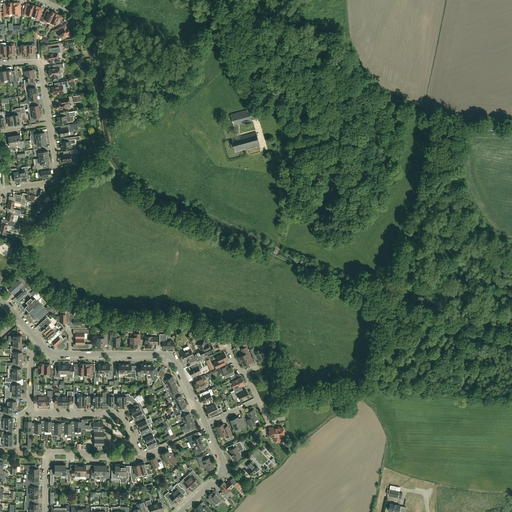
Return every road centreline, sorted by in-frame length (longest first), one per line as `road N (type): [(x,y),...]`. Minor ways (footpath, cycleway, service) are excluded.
road 1 (track): [(235,55),(462,130),(511,130)]
road 2 (residential): [(205,425),(172,358),(70,354)]
road 3 (residential): [(0,199),(4,190),(56,180),(49,124)]
road 4 (residential): [(46,511),(46,456),(109,457)]
